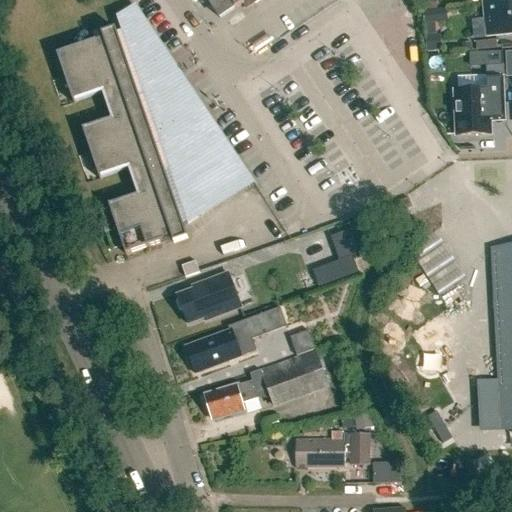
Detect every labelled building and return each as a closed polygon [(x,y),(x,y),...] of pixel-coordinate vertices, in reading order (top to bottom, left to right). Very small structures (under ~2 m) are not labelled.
[(205,0),(219,20),(235,10),(235,11),(242,6),(245,12),(253,7),(248,0),(205,0)] [(424,0),(427,24),(448,22),(447,9),(440,10),(439,0),(424,0)] [(511,3),(486,6),(489,35),(511,33),(511,3)] [(103,40),(56,56),(73,106),(103,95),(112,121),(82,131),(100,182),(129,171),(138,197),(109,207),(109,210),(100,213),(105,235),(117,231),(126,257),(172,241),(174,245),(188,240),(184,229),(249,181),(137,28),(117,35),(115,31),(101,36),(103,40)] [(486,68),(486,80),(504,79),(503,67),(486,68)] [(456,94),(458,137),(490,136),(489,123),(506,123),(504,79),(486,80),(487,92),(456,94)] [(397,215),(412,210),(409,200),(394,205),(397,215)] [(317,239),(279,254),(287,273),(325,258),(317,239)] [(511,249),(494,253),(502,394),(481,395),(483,431),(511,428),(511,249)] [(185,279),(200,275),(196,263),(181,268),(185,279)] [(206,324),(241,310),(228,276),(193,289),(194,291),(177,298),(178,300),(176,305),(179,312),(183,314),(188,327),(205,321),(206,324)] [(229,332),(186,349),(188,356),(187,359),(190,367),(193,368),(195,376),(257,352),(252,341),(287,328),(280,309),(228,328),(229,332)] [(291,339),(298,358),(316,351),(309,333),(291,339)] [(240,384),(226,388),(227,390),(206,397),(213,421),(244,411),(242,403),(259,396),(269,398),(272,404),(328,382),(316,351),(298,358),(251,376),(253,382),(241,386),(240,384)] [(430,417),(447,444),(456,439),(439,411),(430,417)] [(353,437),(353,466),(369,467),(370,438),(353,437)] [(344,443),(295,443),(296,469),(344,469),(344,443)] [(402,486),(402,466),(388,466),(389,486),(402,486)]
